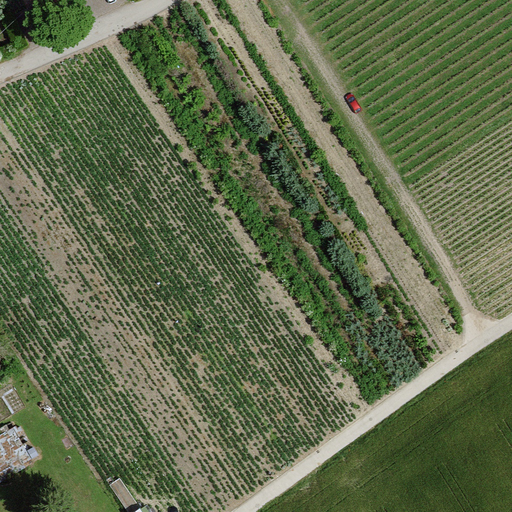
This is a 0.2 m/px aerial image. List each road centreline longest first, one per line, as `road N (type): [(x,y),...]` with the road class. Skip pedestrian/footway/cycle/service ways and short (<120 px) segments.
road 1 (track): [(277,0),(435,241),(485,338)]
road 2 (track): [(511,321),(244,511)]
road 3 (unclassified): [(0,74),(166,0)]
